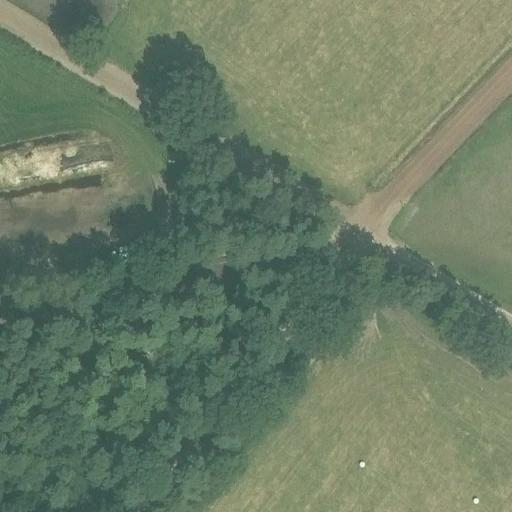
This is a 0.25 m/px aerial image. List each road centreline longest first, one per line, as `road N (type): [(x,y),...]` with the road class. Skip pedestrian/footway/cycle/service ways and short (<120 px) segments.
road 1 (track): [(363,233),(0,24)]
road 2 (track): [(0,321),(328,251),(363,233)]
road 3 (track): [(142,511),(363,233)]
road 4 (track): [(363,233),(511,73)]
road 5 (unclassified): [(511,323),(363,233)]
